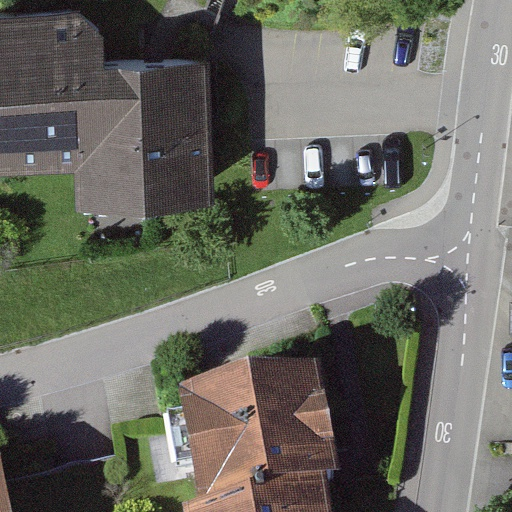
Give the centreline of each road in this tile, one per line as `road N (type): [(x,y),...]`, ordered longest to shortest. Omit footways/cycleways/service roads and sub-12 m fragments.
road 1 (residential): [(456,262),(349,265),(144,340),(0,379)]
road 2 (residential): [(456,262),(473,207),(502,0)]
road 3 (residential): [(440,511),(466,323),(456,262)]
